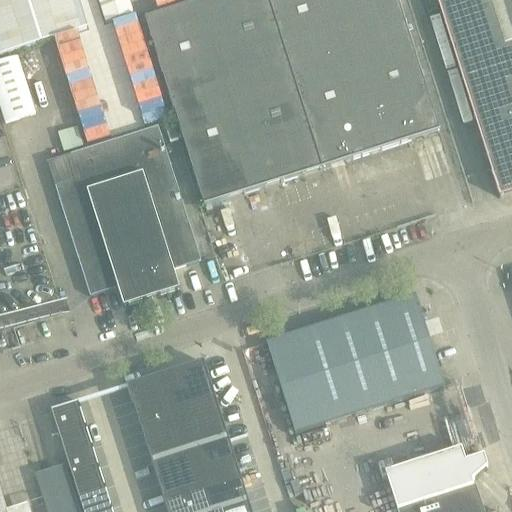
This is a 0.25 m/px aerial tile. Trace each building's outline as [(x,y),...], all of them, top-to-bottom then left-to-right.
[(77,0),(0,0),(0,57),(87,31),(77,0)] [(128,0),(97,0),(106,25),(133,16),(128,0)] [(426,138),(439,133),(397,0),(209,0),(145,20),(204,208),(319,172),(320,172),(323,171),(426,138)] [(511,0),(436,0),(499,200),(500,200),(500,197),(511,193),(511,0)] [(133,78),(155,70),(142,33),(120,41),(133,78)] [(19,58),(0,64),(0,103),(7,125),(37,115),(19,58)] [(158,129),(47,164),(90,299),(117,290),(124,309),(179,292),(173,273),(201,264),(158,129)] [(76,130),(58,135),(64,154),(82,148),(76,130)] [(266,346),(261,348),(263,354),(268,352),(295,436),(444,389),(414,298),(266,345),(266,346)] [(215,400),(204,365),(165,377),(176,412),(215,400)] [(176,412),(165,377),(127,389),(138,424),(176,412)] [(221,421),(215,400),(176,412),(183,433),(221,421)] [(87,431),(78,405),(51,413),(51,414),(59,439),(87,431)] [(183,433),(176,412),(138,424),(144,445),(183,433)] [(465,417),(449,420),(454,450),(470,447),(465,417)] [(228,442),(221,421),(183,433),(189,454),(228,442)] [(93,451),(87,431),(59,439),(66,459),(93,451)] [(189,454),(183,433),(144,445),(151,466),(189,454)] [(235,463),(228,442),(189,454),(196,475),(235,463)] [(99,471),(93,451),(66,459),(72,479),(99,471)] [(462,451),(385,475),(396,511),(481,511),(472,484),(488,470),(484,458),(466,464),(462,451)] [(196,475),(189,454),(151,466),(158,487),(196,475)] [(241,483),(235,463),(196,475),(203,496),(241,483)] [(45,474),(35,477),(45,511),(78,511),(64,467),(45,474)] [(106,491),(99,471),(72,479),(78,499),(106,491)] [(203,496),(196,475),(158,487),(164,508),(203,496)] [(223,511),(248,504),(241,483),(203,496),(207,511),(223,511)] [(107,511),(112,511),(106,491),(78,499),(82,511),(107,511)] [(207,511),(203,496),(164,508),(165,511),(207,511)]
